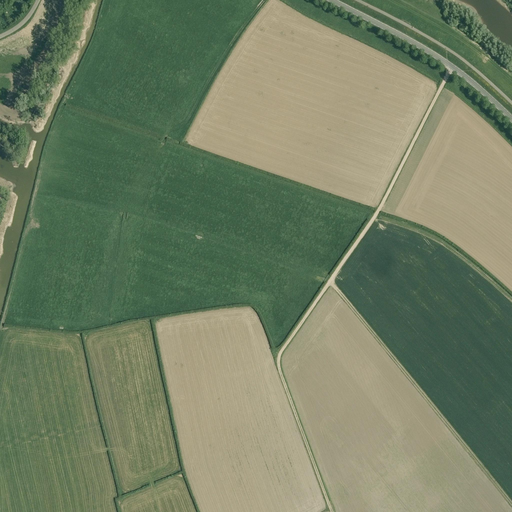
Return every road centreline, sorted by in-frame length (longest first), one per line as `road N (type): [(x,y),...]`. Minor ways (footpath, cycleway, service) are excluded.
road 1 (track): [(329,280),(511,503)]
road 2 (track): [(331,511),(278,364),(329,280)]
road 3 (track): [(451,65),(379,208),(329,280)]
road 4 (tertiary): [(511,120),(451,65),(334,0)]
